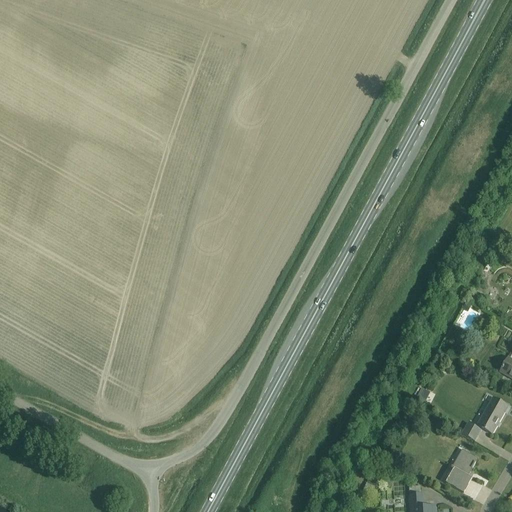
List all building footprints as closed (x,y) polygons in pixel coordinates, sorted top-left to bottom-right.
[(466,303),(462,309),(467,312),(471,305),(466,303)] [(511,366),(505,363),(500,373),(511,379),(511,366)] [(492,435),(508,407),(493,398),(477,427),(492,435)] [(475,442),(481,431),(468,424),(462,435),(475,442)] [(468,477),(478,459),(462,450),(444,483),(462,493),(470,478),(468,477)] [(366,484),(362,492),(371,497),(375,488),(366,484)] [(435,511),(435,507),(423,508),(422,495),(410,496),(410,511),(435,511)]
